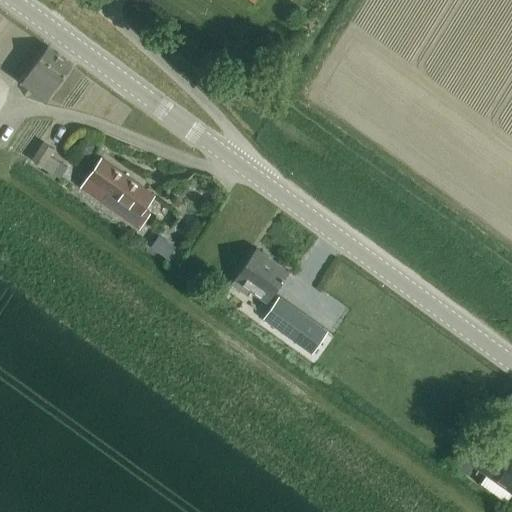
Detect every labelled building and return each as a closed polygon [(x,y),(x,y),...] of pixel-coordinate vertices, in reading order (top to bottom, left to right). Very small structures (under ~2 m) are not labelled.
[(46,98),(72,63),(47,45),(22,80),(46,98)] [(0,80),(10,65),(0,58),(0,80)] [(51,139),(73,152),(82,138),(60,124),(51,139)] [(53,173),(60,162),(50,155),(54,149),(43,141),(32,158),(53,173)] [(139,227),(149,212),(143,208),(153,193),(101,157),(90,173),(99,180),(90,192),(123,216),(139,227)] [(220,238),(236,219),(230,214),(214,233),(220,238)] [(268,300),(277,286),(289,270),(256,247),(244,263),(231,283),(248,295),(252,290),(268,300)] [(331,334),(348,309),(300,275),(282,300),(331,334)] [(312,352),(314,348),(326,332),(277,297),(263,317),(312,352)] [(346,344),(358,350),(365,337),(353,330),(346,344)] [(511,454),(506,463),(486,448),(475,464),(511,491),(511,454)]
